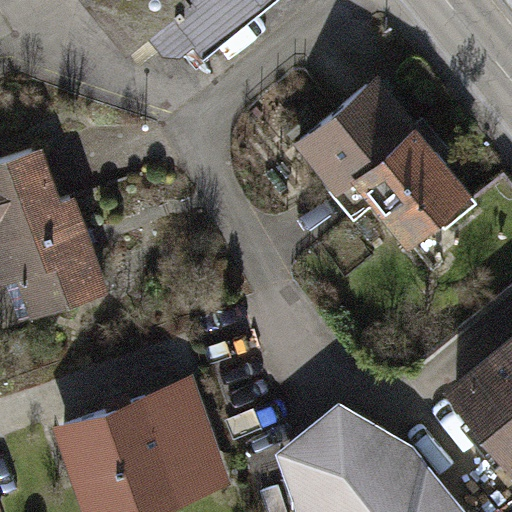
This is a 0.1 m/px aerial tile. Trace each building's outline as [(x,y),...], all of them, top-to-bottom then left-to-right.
[(94,0),(133,47),(153,30),(167,48),(181,48),(196,35),(207,47),(264,0),(94,0)] [(377,76),(302,137),(340,184),(358,169),(412,235),(440,212),(447,220),(475,196),(377,76)] [(0,256),(21,316),(104,287),(72,195),(57,200),(39,145),(0,158),(0,256)] [(511,339),(457,384),(511,450),(511,339)] [(189,382),(74,423),(105,511),(113,511),(221,474),(189,382)] [(458,511),(421,466),(417,468),(399,444),(342,410),(292,449),(314,511),(458,511)]
